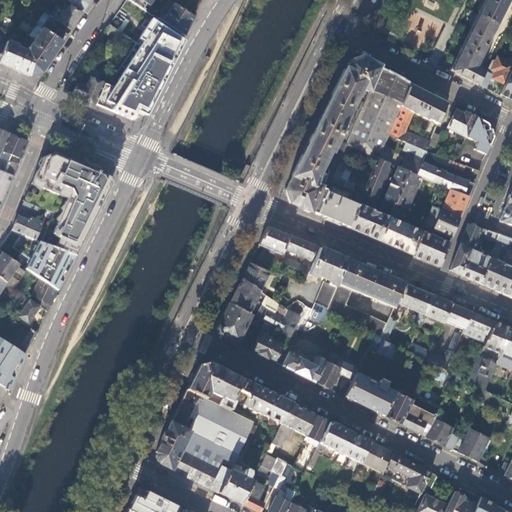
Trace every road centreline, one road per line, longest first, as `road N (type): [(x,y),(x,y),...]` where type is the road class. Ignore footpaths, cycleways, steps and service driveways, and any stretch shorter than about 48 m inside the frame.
road 1 (residential): [(511,497),(189,336)]
road 2 (primary): [(143,158),(55,336),(0,481)]
road 3 (secondary): [(255,205),(511,311)]
road 4 (primary): [(255,205),(340,31)]
road 5 (residential): [(340,31),(511,117)]
road 6 (primary): [(226,0),(143,158)]
road 7 (primary): [(189,336),(255,205)]
road 8 (primary): [(124,465),(189,336)]
road 9 (residential): [(107,0),(37,104)]
road 10 (tertiary): [(255,205),(143,158)]
